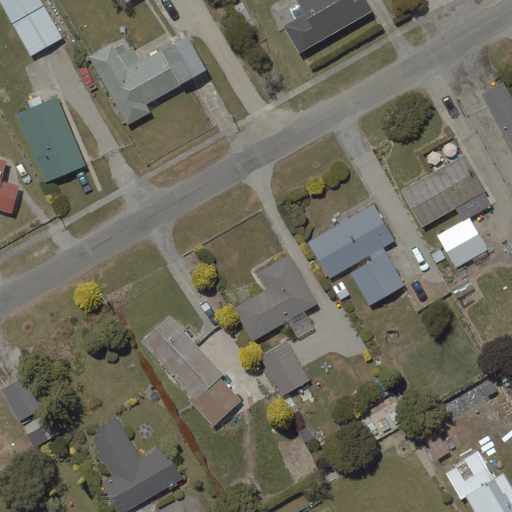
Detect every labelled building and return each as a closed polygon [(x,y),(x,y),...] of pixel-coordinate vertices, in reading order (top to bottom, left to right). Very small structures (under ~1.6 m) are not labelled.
[(39,0),(0,0),(0,2),(33,60),(64,43),(39,0)] [(296,0),(283,8),(293,27),(284,32),(299,59),(374,17),(364,0),(296,0)] [(138,46),(128,51),(120,37),(88,55),(128,127),(153,113),(151,109),(180,92),(183,97),(213,80),(190,40),(148,63),(138,46)] [(511,105),(502,87),(480,99),(511,156),(511,105)] [(58,97),(16,115),(45,186),(87,168),(58,97)] [(0,213),(14,218),(22,189),(5,184),(11,164),(0,160),(0,213)] [(498,217),(468,161),(405,195),(426,235),(459,218),(463,226),(437,240),(454,271),(494,250),(481,226),(498,217)] [(399,247),(380,211),(313,244),(332,282),(345,275),(366,317),(409,295),(388,252),(399,247)] [(289,327),(298,343),(316,333),(307,317),(318,311),(289,257),(259,274),(269,292),(234,310),(254,346),(289,327)] [(226,378),(165,321),(140,348),(192,397),(186,404),(216,432),(245,402),(223,381),(226,378)] [(311,386),(287,346),(257,364),(281,404),(311,386)] [(35,373),(0,393),(21,427),(55,407),(35,373)] [(342,398),(333,381),(313,393),(322,409),(342,398)] [(99,511),(129,511),(185,481),(165,446),(141,459),(119,420),(86,439),(109,480),(88,492),(99,511)] [(426,441),(438,462),(461,449),(454,436),(445,441),(441,432),(426,441)] [(480,451),(442,473),(461,507),(466,504),(471,511),(511,511),(511,486),(503,471),(495,475),(480,451)]
